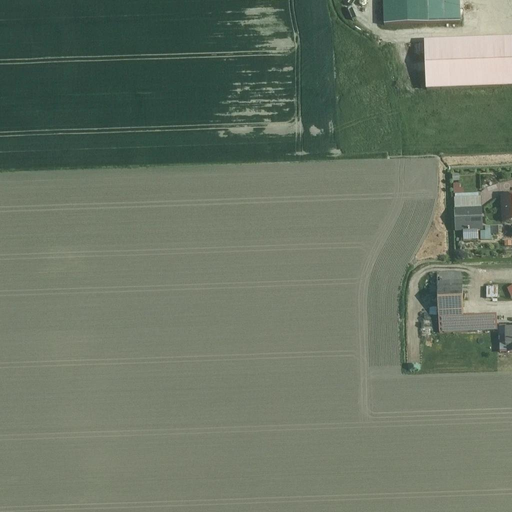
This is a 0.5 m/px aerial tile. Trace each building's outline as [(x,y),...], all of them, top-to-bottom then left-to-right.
[(384,0),(385,27),(461,25),(461,1),(428,2),(428,0),(384,0)] [(427,89),(511,86),(511,36),(425,40),(427,89)] [(481,194),(454,195),(456,233),(462,232),(463,240),(478,240),(477,232),(482,232),(481,194)] [(511,195),(500,196),(501,223),(511,222),(511,195)] [(439,334),(497,332),(496,315),(464,316),(463,273),(437,274),(439,334)] [(497,288),(486,288),(486,299),(497,299),(497,288)] [(409,369),(421,369),(421,312),(409,312),(409,369)] [(511,327),(500,327),(501,353),(511,352),(511,327)]
